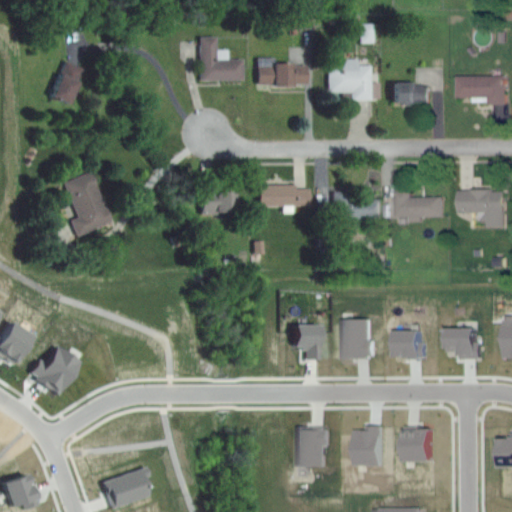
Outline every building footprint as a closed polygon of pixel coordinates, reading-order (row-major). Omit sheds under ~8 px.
[(358,43),(371,42),(371,23),(358,24),(358,43)] [(242,79),(198,79),(198,35),(215,35),(215,48),(227,48),(227,57),(242,57),(242,79)] [(274,57),(274,61),(292,60),(292,64),(306,63),(306,82),(292,83),(292,86),(272,86),(272,82),(255,82),(255,57),(274,57)] [(357,57),(357,64),(369,64),(370,81),(379,80),(380,96),(370,96),(370,98),(342,99),(341,90),(327,90),(326,65),(341,64),(341,58),(357,57)] [(67,103),(48,94),(64,59),(82,67),(76,80),(77,80),(67,103)] [(505,73),(506,103),(488,103),(488,100),(474,100),(474,96),(457,96),(456,74),(505,73)] [(403,104),(403,100),(392,100),(392,81),(415,80),(416,85),(429,84),(430,104),(403,104)] [(75,235),(68,218),(76,215),(61,181),(88,169),(110,220),(75,235)] [(282,211),(282,204),(257,204),(257,183),(294,182),(294,186),(308,186),(309,204),(295,204),(295,210),(282,211)] [(488,225),(488,220),(479,220),(478,210),(459,211),(458,187),(495,186),(495,190),(504,190),(505,225),(488,225)] [(215,188),(215,189),(233,189),(233,210),(214,210),(214,212),(198,213),(198,188),(215,188)] [(410,220),(410,215),(395,216),(394,188),(411,188),(411,196),(443,195),(443,214),(423,214),(423,219),(410,220)] [(333,217),(332,190),(349,190),(349,197),(379,197),(379,216),(333,217)] [(251,253),(261,253),(261,239),(251,239),(251,253)] [(511,314),(499,315),(500,357),(511,356),(511,314)] [(0,346),(17,318),(39,331),(23,359),(0,346)] [(370,340),(375,340),(375,356),(371,356),(371,358),(342,359),(342,319),(370,319),(370,340)] [(319,358),(304,358),(304,348),(299,348),(299,345),(292,345),(292,324),(318,324),(319,358)] [(477,341),(481,341),(481,357),(461,357),(461,350),(449,350),(448,328),(477,328),(477,341)] [(422,331),(422,341),(426,341),(426,356),(423,356),(423,358),(409,358),(409,355),(397,356),(397,330),(422,331)] [(58,344),(80,358),(63,385),(41,372),(58,344)] [(325,422),(325,426),(329,426),(329,442),(326,442),(326,462),(297,462),(297,422),(325,422)] [(383,422),(383,462),(356,462),(356,426),(368,426),(368,422),(383,422)] [(426,424),(435,424),(435,457),(408,457),(408,423),(426,423),(426,424)] [(511,463),(502,463),(502,434),(511,434),(511,463)] [(148,472),(142,474),(149,492),(110,506),(101,478),(145,463),(148,472)] [(30,479),(29,479),(30,481),(31,481),(36,495),(35,495),(37,501),(22,506),(20,499),(10,503),(2,478),(27,469),(30,479)]
